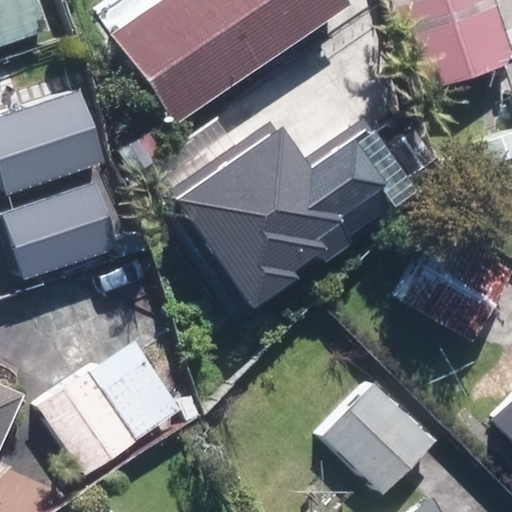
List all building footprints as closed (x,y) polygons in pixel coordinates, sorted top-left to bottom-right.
[(140,0),(107,23),(168,110),(326,0),(140,0)] [(333,42),(352,101),(511,49),(511,12),(508,0),(396,0),(402,20),(333,42)] [(256,122),(154,196),(236,319),(406,196),(351,120),(287,166),(256,122)] [(7,208),(29,279),(121,251),(99,180),(7,208)] [(511,255),(449,219),(411,286),(485,328),(511,282),(511,255)] [(190,398),(136,329),(47,397),(101,467),(190,398)] [(375,366),(318,428),(384,489),(441,426),(375,366)] [(0,443),(28,390),(0,375),(0,443)] [(511,395),(499,409),(511,421),(511,395)] [(439,511),(426,490),(387,511),(439,511)]
